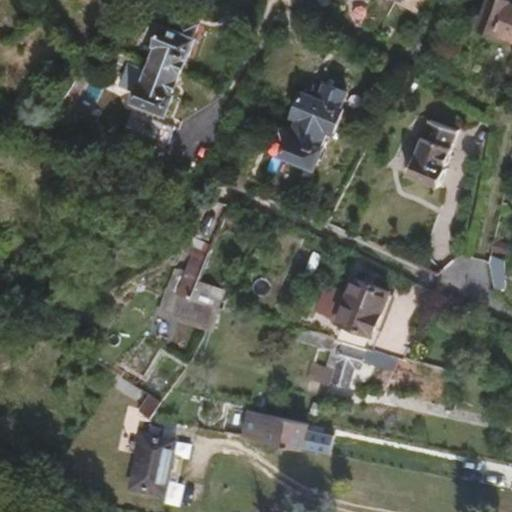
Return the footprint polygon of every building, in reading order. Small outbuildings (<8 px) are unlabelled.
[(511,36),(511,2),(505,0),(494,0),(484,27),(502,35),(504,34),(511,36)] [(194,55),(199,39),(197,37),(202,24),(185,16),(179,31),(166,24),(158,41),(159,44),(152,61),(184,73),(191,55),(194,55)] [(144,80),(152,61),(142,57),(135,76),(144,80)] [(176,91),(184,73),(152,61),(144,80),(137,96),(171,109),(178,93),(176,91)] [(342,132),(351,110),(345,108),(350,94),(329,85),(325,99),(306,93),(298,116),(303,118),(337,131),(342,132)] [(323,167),(337,131),(303,118),(297,135),(293,133),(286,153),(323,167)] [(447,169),(455,149),(454,148),(461,132),(432,121),(425,138),(424,138),(417,156),(415,155),(407,174),(416,177),(443,188),(451,171),(447,169)] [(209,157),(220,133),(209,128),(198,153),(209,157)] [(192,298),(198,281),(203,272),(185,265),(180,280),(175,292),(192,298)] [(209,322),(213,305),(192,298),(175,292),(180,280),(171,277),(169,314),(209,322)] [(377,332),(392,291),(358,278),(344,319),(377,332)] [(220,306),(225,289),(198,281),(192,298),(213,305),(216,305),(220,306)] [(363,364),(366,354),(368,347),(333,337),(328,356),(338,359),(334,379),(350,383),(355,363),(363,364)] [(400,356),(368,347),(366,354),(373,356),(371,361),(397,368),(400,356)] [(137,395),(110,377),(105,387),(131,404),(137,395)] [(148,417),(156,406),(145,400),(133,415),(148,417)] [(337,436),(310,429),(312,421),(251,408),(244,436),(268,440),(333,454),(337,436)] [(167,495),(177,442),(144,435),(134,489),(167,495)]
